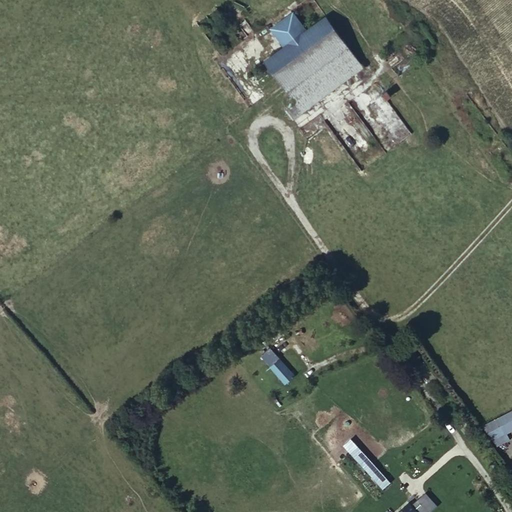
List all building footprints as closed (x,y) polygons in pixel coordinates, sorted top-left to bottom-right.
[(264,62),(280,84),(340,40),(324,17),(304,32),(291,14),(271,29),(283,47),(264,62)] [(280,84),(285,92),(346,49),(340,40),(280,84)] [(285,92),(293,103),(305,95),(312,105),(361,69),(346,49),(285,92)] [(261,96),(280,84),(264,62),(247,74),(261,96)] [(293,103),(301,113),(312,105),(305,95),(293,103)] [(291,120),(301,113),(293,103),(283,110),(291,120)] [(292,376),(280,360),(269,367),(283,384),(292,376)] [(511,440),(507,433),(511,430),(511,410),(485,423),(495,447),(511,440)] [(389,483),(356,447),(349,453),(382,490),(389,483)] [(439,511),(422,493),(408,504),(415,511),(439,511)]
